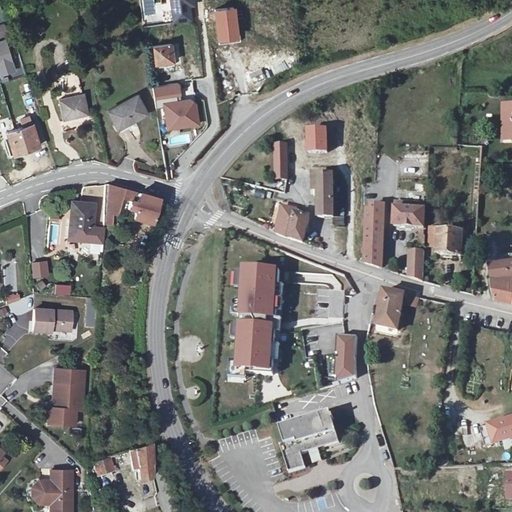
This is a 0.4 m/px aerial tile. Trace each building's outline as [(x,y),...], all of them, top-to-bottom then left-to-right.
[(158,13),(156,0),(139,0),(141,14),(158,13)] [(199,19),(196,0),(171,0),(174,23),(199,19)] [(237,5),(217,7),(221,37),(227,36),(228,41),(238,40),(235,23),(239,23),(237,5)] [(4,22),(0,23),(0,35),(9,30),(4,22)] [(0,64),(0,65),(3,74),(17,70),(7,39),(0,41),(0,64)] [(175,40),(158,43),(161,62),(178,58),(175,40)] [(71,85),(80,85),(78,73),(70,74),(71,85)] [(178,83),(155,86),(156,96),(179,93),(178,83)] [(235,83),(228,84),(230,97),(237,95),(235,83)] [(85,92),(60,98),(66,120),(90,114),(85,92)] [(141,94),(110,108),(120,126),(150,112),(141,94)] [(164,104),(168,130),(201,124),(196,98),(164,104)] [(9,130),(15,153),(41,145),(31,114),(21,117),(23,126),(9,130)] [(275,147),(276,180),(286,180),(284,147),(275,147)] [(333,215),(333,178),(333,171),(316,171),(316,188),(318,188),(319,215),(333,215)] [(130,196),(133,188),(108,181),(106,214),(105,222),(111,223),(112,214),(114,191),(130,196)] [(155,219),(161,197),(138,190),(135,200),(130,199),(127,207),(133,209),(132,216),(154,222),(155,219)] [(95,204),(72,202),(68,240),(103,244),(104,229),(92,228),(95,204)] [(409,209),(399,208),(398,226),(427,228),(428,204),(409,202),(409,209)] [(369,225),(369,262),(383,267),(385,205),(371,204),(371,206),(371,210),(369,210),(369,216),(369,225)] [(269,230),(283,234),(303,241),(310,215),(296,212),(289,211),(276,207),(269,230)] [(464,257),(465,231),(442,229),(440,255),(464,257)] [(496,240),(486,241),(487,258),(498,257),(496,240)] [(102,254),(103,246),(89,244),(88,253),(102,254)] [(426,250),(411,250),(410,263),(425,264),(426,250)] [(511,260),(494,263),(499,300),(511,302),(511,260)] [(47,261),(31,262),(32,279),(49,278),(47,261)] [(410,263),(409,276),(424,281),(425,264),(410,263)] [(280,312),(281,285),(282,271),(244,268),(244,272),(243,287),(242,300),(241,315),(240,325),(240,337),(238,361),(237,372),(249,373),(275,375),(276,361),(277,345),(278,332),(279,319),(280,312)] [(55,294),(69,295),(70,283),(55,282),(55,294)] [(410,301),(410,298),(388,293),(379,328),(400,332),(406,301),(410,301)] [(6,304),(18,298),(18,295),(6,295),(6,304)] [(72,309),(35,307),(33,329),(71,330),(72,309)] [(339,338),(338,379),(340,379),(340,384),(359,378),(360,339),(339,338)] [(233,361),(232,377),(249,378),(249,373),(237,372),(238,361),(233,361)] [(46,421),(64,422),(65,417),(74,417),(74,407),(81,407),(82,379),(81,379),(82,368),(53,366),(52,381),(57,381),(55,406),(51,405),(47,405),(46,421)] [(342,438),(333,413),(284,427),(289,444),(284,446),(291,473),(309,467),(305,455),(317,451),(343,443),(342,438)] [(153,477),(154,442),(135,448),(144,479),(153,477)] [(93,462),(97,476),(122,468),(117,454),(93,462)] [(50,501),(49,511),(71,511),(72,468),(50,468),(50,478),(50,482),(40,482),(35,486),(35,493),(40,498),(50,498),(50,501)] [(31,494),(38,501),(50,501),(50,498),(40,498),(35,493),(35,486),(40,482),(50,482),(50,478),(39,478),(32,485),(31,494)]
